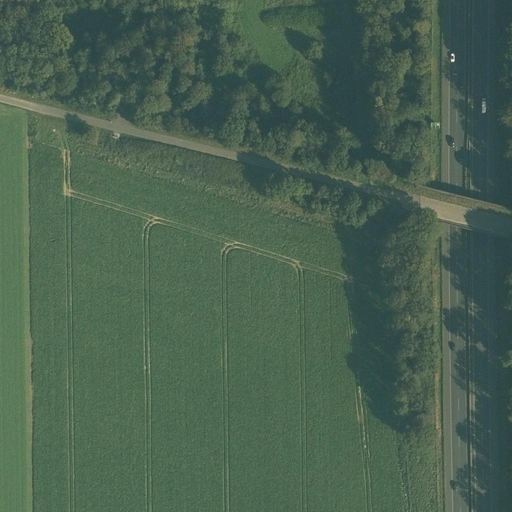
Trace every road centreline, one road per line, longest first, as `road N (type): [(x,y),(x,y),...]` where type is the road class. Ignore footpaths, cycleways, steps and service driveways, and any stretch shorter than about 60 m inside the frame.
road 1 (track): [(511,226),(0,98)]
road 2 (motorway): [(484,511),(479,0)]
road 3 (motorway): [(456,0),(460,511)]
